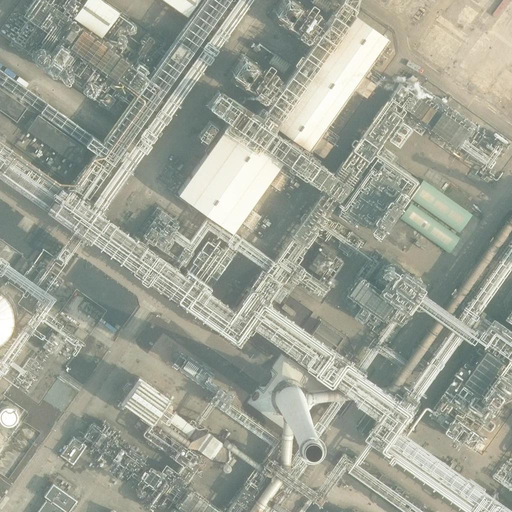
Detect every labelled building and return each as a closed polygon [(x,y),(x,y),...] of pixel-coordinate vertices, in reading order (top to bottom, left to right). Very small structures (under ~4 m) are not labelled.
[(99,0),(72,0),(63,13),(97,37),(115,11),(99,0)] [(200,0),(163,0),(189,18),(200,0)] [(463,0),(478,9),(483,0),(463,0)] [(314,155),(396,43),(362,19),(280,133),(314,155)] [(391,86),(382,100),(457,147),(472,124),(412,87),(406,96),(391,86)] [(0,91),(0,110),(17,122),(26,109),(0,91)] [(35,112),(23,128),(79,169),(91,154),(35,112)] [(226,124),(177,194),(232,233),(281,161),(226,124)] [(368,151),(333,206),(377,234),(412,178),(368,151)] [(472,215),(423,180),(410,199),(459,233),(472,215)] [(410,203),(400,217),(449,252),(459,238),(410,203)] [(321,244),(307,265),(322,275),(336,254),(321,244)] [(487,287),(491,290),(497,289),(496,284),(501,283),(506,277),(505,273),(507,272),(511,265),(511,251),(503,253),(504,258),(494,259),(494,256),(496,252),(490,248),(471,276),(475,279),(480,278),(490,265),(495,264),(504,271),(500,276),(497,273),(492,274),(493,279),(487,287)] [(22,322),(22,317),(22,311),(20,306),(18,301),(15,296),(12,292),(7,288),(3,285),(0,284),(0,351),(4,349),(9,346),(13,342),(16,338),(19,333),(21,328),(22,322)] [(314,325),(301,343),(321,358),(334,340),(314,325)] [(260,382),(248,399),(300,437),(312,420),(315,415),(319,410),(333,390),(281,353),(267,373),(263,377),(260,382)] [(457,382),(476,398),(498,370),(479,355),(457,382)] [(197,360),(188,370),(203,384),(212,374),(197,360)] [(120,398),(121,398),(152,422),(163,419),(170,409),(170,401),(137,376),(120,398)] [(209,402),(242,418),(245,412),(228,403),(233,394),(217,386),(209,402)] [(17,415),(17,412),(17,409),(15,407),(13,405),(11,403),(8,402),(5,403),(3,403),(0,405),(0,420),(2,422),(4,423),(7,423),(10,423),(12,422),(15,420),(16,417),(17,415)] [(74,436),(62,453),(76,462),(87,445),(74,436)] [(16,470),(21,473),(27,463),(21,460),(16,470)] [(393,492),(396,489),(360,463),(353,473),(364,481),(369,474),(393,492)] [(68,511),(77,500),(53,483),(44,496),(47,499),(37,511),(65,511),(66,511),(68,511)] [(204,501),(200,511),(213,511),(216,505),(204,501)]
